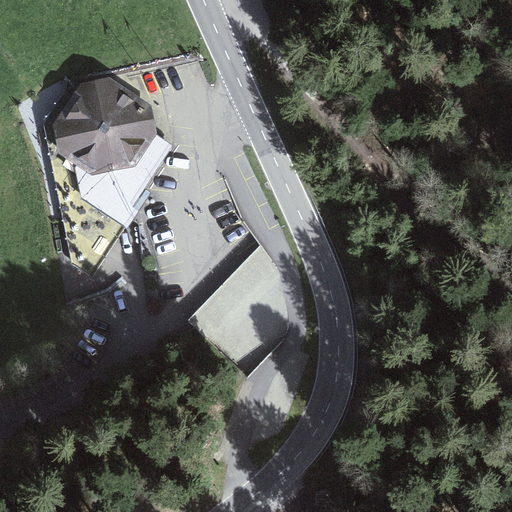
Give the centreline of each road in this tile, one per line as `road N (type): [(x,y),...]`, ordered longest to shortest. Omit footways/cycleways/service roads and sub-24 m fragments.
road 1 (tertiary): [(231,511),(304,441),(325,397),(333,349),(315,252),(204,0)]
road 2 (track): [(251,11),(413,203),(501,274)]
road 3 (track): [(511,96),(417,156),(378,161)]
